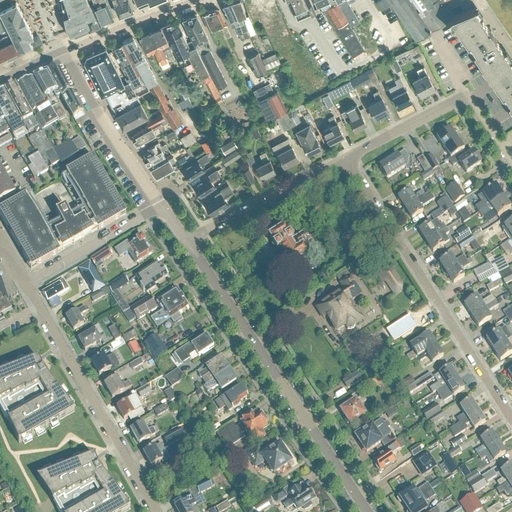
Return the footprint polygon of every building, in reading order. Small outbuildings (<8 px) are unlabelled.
[(0,0),(0,30),(2,30),(8,27),(10,31),(22,55),(33,49),(27,37),(32,34),(27,25),(21,11),(16,1),(12,3),(9,0),(0,0)] [(60,0),(62,7),(64,12),(63,12),(65,21),(66,21),(67,25),(66,25),(70,33),(73,34),(99,23),(87,0),(60,0)] [(96,0),(97,2),(92,4),(100,23),(114,17),(106,0),(96,0)] [(112,0),(119,15),(133,10),(128,0),(112,0)] [(234,0),(231,1),(239,21),(242,29),(246,37),(251,35),(247,27),(245,19),(243,20),(242,16),(246,15),(240,0),(234,0)] [(315,11),(310,0),(288,0),(297,19),(315,11)] [(336,0),(312,0),(314,3),(314,2),(317,8),(329,2),(331,5),(325,8),(337,27),(334,28),(352,56),(364,49),(350,25),(344,13),(336,0)] [(336,0),(344,13),(350,25),(358,19),(352,8),(347,0),(336,0)] [(381,9),(390,3),(387,0),(376,0),(376,1),(381,9)] [(388,0),(416,40),(445,20),(452,15),(443,3),(447,0),(388,0)] [(239,21),(231,1),(228,2),(227,2),(224,3),(224,4),(223,5),(230,20),(234,19),(235,23),(234,23),(238,31),(241,38),(246,37),(242,29),(239,21)] [(452,15),(445,20),(445,21),(450,18),(467,43),(469,41),(475,50),(473,51),(502,93),(504,92),(509,101),(508,102),(511,108),(511,62),(474,6),(452,15)] [(226,37),(231,35),(219,9),(216,7),(210,9),(209,10),(207,9),(203,10),(203,12),(201,13),(209,30),(217,26),(219,29),(221,27),(226,37)] [(182,18),(194,43),(195,43),(200,54),(201,54),(218,88),(226,83),(209,49),(212,48),(207,37),(196,13),(182,18)] [(177,20),(161,26),(162,26),(167,38),(169,37),(173,47),(179,59),(192,81),(209,73),(195,45),(189,48),(177,20)] [(169,44),(161,26),(138,35),(148,55),(158,72),(169,88),(182,108),(185,107),(186,109),(193,106),(187,95),(180,82),(169,61),(175,58),(170,48),(172,47),(170,43),(169,44)] [(0,65),(22,55),(10,31),(0,36),(0,65)] [(181,122),(182,120),(172,105),(169,98),(167,99),(157,82),(144,57),(134,38),(133,37),(124,41),(146,82),(162,111),(165,116),(168,121),(172,128),(181,122)] [(149,88),(142,75),(123,41),(111,46),(128,78),(129,80),(136,94),(149,88)] [(403,55),(409,52),(411,56),(413,59),(417,57),(419,61),(425,58),(419,47),(418,44),(401,52),(403,55)] [(136,94),(129,80),(123,83),(107,51),(106,48),(86,56),(84,61),(101,95),(106,93),(116,113),(115,114),(123,128),(147,115),(136,94)] [(247,57),(256,75),(266,70),(258,52),(247,57)] [(262,58),(267,68),(279,62),(274,52),(262,58)] [(396,72),(401,69),(396,58),(390,61),(396,72)] [(421,95),(435,88),(423,65),(416,69),(417,69),(420,76),(413,80),(421,95)] [(84,118),(82,115),(83,115),(72,95),(60,71),(55,70),(47,74),(61,98),(73,120),(75,123),(84,118)] [(373,84),(379,81),(373,71),(368,73),(373,84)] [(220,95),(209,73),(203,76),(214,98),(220,95)] [(60,98),(47,74),(33,79),(45,100),(58,122),(66,118),(56,101),(60,98)] [(405,88),(403,83),(399,77),(394,79),(396,83),(388,87),(398,107),(412,100),(406,88),(405,88)] [(58,122),(45,100),(33,79),(17,86),(25,102),(35,119),(34,119),(42,132),(58,122)] [(353,87),(349,80),(344,82),(347,89),(353,87)] [(42,134),(38,127),(26,107),(14,86),(4,91),(22,123),(23,123),(28,133),(34,130),(37,136),(30,140),(45,164),(49,162),(51,167),(59,163),(55,156),(56,155),(53,150),(47,141),(42,133),(42,134)] [(333,88),(327,91),(328,93),(330,98),(337,95),(333,88)] [(375,118),(389,111),(381,97),(377,90),(373,92),(376,99),(368,104),(375,118)] [(3,91),(0,92),(0,120),(7,133),(10,132),(13,137),(25,131),(3,91)] [(286,110),(277,91),(256,102),(265,121),(286,110)] [(327,107),(333,104),(330,98),(328,93),(322,96),(327,107)] [(298,115),(303,112),(298,104),(293,107),(298,115)] [(356,104),(341,111),(345,120),(349,119),(354,129),(366,123),(356,104)] [(291,108),(286,111),(281,114),(288,127),(295,123),(291,115),(291,108)] [(149,125),(164,116),(160,109),(149,116),(150,118),(146,120),(149,125)] [(288,127),(281,114),(275,117),(282,130),(288,127)] [(330,142),(343,135),(337,122),(333,115),(328,117),(331,124),(323,129),(330,142)] [(153,129),(162,124),(159,119),(133,134),(134,137),(133,137),(133,139),(133,140),(135,143),(137,143),(137,145),(138,144),(156,134),(153,129)] [(310,123),(302,127),(296,130),(302,142),(307,153),(321,146),(315,136),(316,135),(310,123)] [(250,130),(254,138),(260,134),(256,127),(250,130)] [(450,159),(461,152),(464,150),(457,141),(450,130),(442,135),(440,137),(436,139),(450,159)] [(185,146),(196,139),(190,131),(180,137),(185,146)] [(171,140),(176,136),(173,132),(168,135),(171,140)] [(8,136),(0,140),(0,147),(11,141),(8,136)] [(215,146),(210,137),(201,143),(206,152),(215,146)] [(78,154),(80,152),(86,149),(79,138),(71,143),(78,154)] [(284,165),(298,158),(291,145),(287,138),(282,141),(285,148),(277,152),(284,165)] [(226,152),(237,146),(233,139),(222,145),(226,152)] [(60,164),(70,158),(72,157),(78,154),(71,143),(69,140),(53,150),(56,155),(55,156),(59,163),(60,164)] [(165,143),(162,145),(161,146),(158,141),(148,147),(150,150),(144,153),(146,157),(144,158),(149,165),(165,155),(162,150),(167,147),(165,143)] [(242,154),(238,147),(221,158),(225,165),(242,154)] [(256,164),(250,151),(244,153),(250,166),(256,164)] [(262,177),(275,170),(269,159),(265,151),(259,154),(263,162),(256,166),(262,177)] [(80,152),(78,154),(72,157),(70,158),(71,159),(74,165),(84,159),(80,152)] [(450,159),(448,160),(449,163),(452,167),(458,163),(465,174),(466,175),(477,167),(481,164),(478,161),(473,153),(465,158),(461,152),(450,159)] [(200,164),(209,158),(206,153),(197,159),(196,158),(191,162),(182,168),(185,172),(184,173),(188,179),(189,178),(189,179),(204,170),(200,164)] [(37,178),(48,172),(38,154),(28,160),(37,178)] [(177,159),(181,165),(191,159),(188,154),(185,156),(184,155),(177,159)] [(407,161),(406,161),(405,159),(401,154),(397,156),(378,168),(386,180),(392,176),(404,168),(406,170),(412,170),(411,159),(407,160),(407,161)] [(157,178),(174,168),(167,155),(149,165),(157,178)] [(432,172),(438,169),(438,168),(431,156),(425,160),(432,172)] [(424,173),(430,169),(428,167),(422,157),(416,161),(424,173)] [(71,159),(70,158),(60,164),(65,172),(74,166),(74,165),(71,159)] [(4,212),(0,214),(0,217),(2,221),(7,230),(10,235),(19,250),(22,256),(27,264),(31,272),(37,269),(36,267),(58,254),(57,254),(64,250),(64,251),(73,246),(83,240),(98,231),(120,219),(125,216),(122,209),(117,201),(114,196),(105,180),(102,175),(97,167),(94,160),(88,164),(66,176),(89,216),(74,225),(65,209),(55,215),(64,230),(49,239),(26,199),(4,212)] [(15,193),(20,190),(18,186),(13,189),(5,176),(11,173),(6,165),(1,168),(0,166),(0,201),(15,193)] [(247,183),(254,179),(248,167),(241,171),(247,183)] [(211,180),(220,174),(217,169),(207,175),(201,178),(202,179),(193,185),(196,189),(195,190),(199,195),(200,195),(200,196),(215,186),(211,180)] [(438,169),(432,172),(436,179),(442,175),(440,172),(438,169)] [(433,176),(431,173),(430,171),(420,177),(423,182),(433,176)] [(54,181),(42,187),(48,198),(60,192),(54,181)] [(464,198),(455,184),(445,191),(454,205),(464,198)] [(224,196),(232,191),(228,185),(204,201),(208,207),(208,209),(210,213),(212,213),(212,214),(228,204),(224,196)] [(482,205),(476,209),(479,214),(503,197),(495,186),(482,195),(477,198),(482,205)] [(404,210),(425,197),(422,192),(416,196),(416,198),(414,200),(409,192),(398,199),(404,210)] [(425,197),(404,210),(411,220),(423,213),(419,208),(421,206),(423,208),(433,201),(429,194),(425,197)] [(441,199),(442,201),(436,205),(440,210),(450,204),(446,199),(444,195),(441,197),(443,198),(441,199)] [(503,197),(479,214),(481,218),(492,211),(497,218),(510,209),(503,197)] [(457,213),(467,207),(463,202),(454,208),(457,213)] [(453,209),(450,204),(440,210),(443,215),(453,209)] [(305,229),(316,221),(310,210),(298,218),(305,229)] [(425,243),(445,230),(442,225),(440,227),(436,221),(430,225),(419,232),(425,243)] [(493,231),(503,227),(500,221),(490,224),(493,231)] [(509,241),(511,239),(511,222),(501,230),(509,241)] [(301,264),(299,262),(317,250),(312,241),(310,242),(304,233),(292,240),(284,227),(268,237),(273,246),(272,247),(276,253),(279,251),(283,258),(282,259),(288,269),(290,268),(292,270),(295,271),(300,268),(301,264)] [(457,245),(470,237),(465,228),(455,234),(457,237),(453,239),(457,245)] [(478,229),(470,235),(471,237),(473,240),(481,234),(478,229)] [(445,230),(425,243),(432,253),(443,246),(449,242),(445,236),(448,234),(445,230)] [(481,242),(488,237),(485,232),(473,240),(479,249),(484,246),(481,242)] [(473,240),(471,237),(457,246),(460,251),(474,242),(473,240)] [(141,238),(128,247),(126,244),(114,252),(119,259),(123,257),(131,268),(135,264),(135,265),(151,254),(144,243),(145,243),(141,238)] [(89,260),(90,261),(96,271),(103,266),(101,264),(112,257),(107,249),(89,260)] [(463,257),(454,263),(450,257),(439,264),(446,274),(466,261),(463,257)] [(492,259),(487,261),(496,276),(509,269),(506,263),(505,264),(502,258),(494,262),(492,259)] [(469,266),(466,261),(446,274),(453,285),(464,278),(459,270),(461,268),(463,270),(469,266)] [(160,271),(156,264),(135,277),(140,285),(139,287),(143,292),(145,293),(146,294),(155,288),(154,286),(167,277),(162,269),(160,271)] [(476,279),(490,271),(487,265),(473,273),(476,279)] [(376,276),(381,284),(384,283),(394,298),(405,290),(390,267),(376,276)] [(509,269),(498,275),(501,280),(511,274),(509,269)] [(511,274),(501,280),(504,285),(511,281),(511,274)] [(92,296),(105,288),(97,276),(85,283),(92,296)] [(112,295),(128,284),(124,277),(107,288),(112,295)] [(354,326),(362,321),(356,311),(351,314),(345,305),(361,295),(350,278),(340,284),(344,291),(316,309),(323,320),(326,318),(336,333),(345,328),(347,331),(350,332),(354,329),(354,326)] [(58,285),(42,294),(44,298),(47,303),(64,293),(68,290),(62,280),(57,283),(58,285)] [(489,285),(490,286),(486,288),(489,293),(503,286),(500,280),(499,281),(489,285)] [(0,315),(1,315),(1,316),(10,311),(6,302),(7,301),(1,283),(0,282),(0,315)] [(106,288),(100,292),(90,298),(93,304),(110,294),(106,288)] [(164,310),(182,299),(180,296),(176,290),(158,301),(156,303),(162,312),(164,310)] [(129,310),(117,292),(110,296),(122,315),(129,310)] [(484,309),(495,302),(492,297),(481,304),(477,298),(464,306),(471,317),(484,309)] [(137,322),(156,309),(149,298),(123,314),(129,324),(136,320),(137,322)] [(183,301),(182,299),(151,319),(157,329),(170,320),(174,325),(181,320),(178,315),(188,308),(183,301)] [(484,309),(471,317),(478,328),(491,320),(487,314),(493,310),(494,312),(497,310),(496,308),(498,307),(495,302),(484,309)] [(506,319),(511,314),(511,306),(502,313),(506,319)] [(78,317),(86,312),(84,308),(76,312),(76,313),(66,319),(73,332),(83,326),(78,317)] [(407,320),(383,334),(390,346),(414,331),(407,320)] [(499,332),(486,340),(493,351),(511,339),(505,328),(499,332)] [(98,338),(102,335),(99,329),(94,331),(78,340),(85,352),(101,343),(98,338)] [(126,344),(137,337),(133,331),(122,338),(126,344)] [(116,333),(111,336),(115,342),(120,339),(117,333),(116,333)] [(410,347),(413,353),(406,358),(410,363),(417,358),(436,346),(428,335),(410,347)] [(189,345),(174,355),(181,366),(190,360),(189,358),(195,353),(198,358),(213,348),(212,347),(214,346),(211,341),(209,342),(206,337),(191,347),(189,345)] [(152,357),(163,349),(155,338),(144,345),(152,357)] [(511,345),(511,339),(493,351),(500,362),(511,354),(511,346),(511,345)] [(436,346),(417,358),(420,363),(425,359),(424,357),(426,355),(432,364),(443,358),(436,346)] [(120,355),(114,358),(112,356),(105,360),(103,356),(91,363),(99,376),(110,370),(111,370),(118,366),(116,362),(122,359),(120,355)] [(143,364),(140,360),(130,366),(132,370),(143,364)] [(214,380),(228,370),(227,369),(228,368),(228,367),(226,365),(224,365),(221,360),(206,369),(207,370),(198,375),(202,380),(206,386),(214,381),(214,380)] [(36,361),(0,375),(0,403),(10,398),(11,399),(25,392),(26,393),(39,386),(47,400),(8,422),(18,445),(63,419),(70,412),(69,407),(36,361)] [(438,391),(456,379),(449,368),(439,375),(433,379),(437,385),(435,387),(429,391),(432,395),(435,393),(438,391)] [(172,389),(185,380),(178,370),(165,379),(172,389)] [(214,381),(206,386),(203,388),(207,394),(218,386),(221,392),(235,382),(235,381),(235,379),(234,376),(233,376),(231,376),(228,370),(214,380),(214,381)] [(342,383),(347,390),(361,381),(357,374),(342,383)] [(383,383),(377,375),(357,389),(362,397),(383,383)] [(430,375),(419,382),(419,381),(406,390),(409,395),(433,379),(430,375)] [(123,377),(117,380),(116,379),(104,386),(112,399),(124,392),(131,388),(128,383),(121,387),(119,383),(125,380),(123,377)] [(405,388),(414,383),(410,378),(402,383),(405,388)] [(464,391),(456,379),(438,391),(435,393),(442,404),(452,397),(453,397),(464,391)] [(239,403),(247,398),(243,392),(243,391),(242,388),(240,388),(239,386),(214,403),(220,412),(225,408),(228,413),(240,405),(239,403)] [(147,387),(137,393),(139,398),(140,399),(151,393),(147,387)] [(358,407),(365,403),(362,398),(355,403),(355,402),(340,412),(346,420),(345,422),(347,425),(349,425),(350,427),(365,417),(358,407)] [(127,403),(116,409),(124,421),(128,418),(130,422),(144,415),(134,399),(127,403)] [(459,424),(477,412),(470,401),(460,408),(465,417),(463,419),(461,416),(456,420),(459,424)] [(426,422),(436,415),(440,413),(435,405),(421,414),(426,422)] [(157,418),(167,412),(164,406),(154,412),(157,418)] [(257,411),(241,422),(242,424),(236,429),(232,423),(215,434),(219,440),(214,443),(217,449),(224,444),(226,448),(240,439),(238,437),(247,431),(255,444),(264,437),(261,432),(268,427),(259,414),(257,411)] [(485,423),(477,412),(459,424),(449,431),(454,439),(467,430),(465,426),(470,424),(474,430),(485,423)] [(430,427),(444,418),(440,413),(427,422),(430,427)] [(384,449),(395,441),(388,430),(390,428),(387,424),(384,425),(381,420),(371,427),(355,438),(358,442),(363,449),(366,453),(380,444),(384,449)] [(204,435),(202,436),(201,436),(204,440),(221,429),(215,422),(201,431),(204,435)] [(156,427),(152,430),(147,433),(142,424),(130,431),(138,445),(150,439),(150,438),(159,433),(156,427)] [(168,445),(182,437),(178,430),(164,438),(168,445)] [(190,439),(194,444),(202,440),(199,434),(190,439)] [(478,457),(498,444),(491,434),(480,441),(485,449),(482,450),(481,449),(475,453),(478,457)] [(450,444),(453,450),(466,442),(462,436),(450,444)] [(400,439),(395,443),(385,450),(387,453),(373,462),(376,467),(375,468),(378,473),(379,472),(380,473),(383,471),(384,471),(391,466),(391,465),(394,463),(391,458),(401,451),(400,450),(405,447),(400,439)] [(505,455),(498,444),(478,457),(481,462),(485,459),(489,465),(505,455)] [(169,460),(164,451),(161,445),(154,448),(143,454),(151,468),(161,462),(162,464),(169,460)] [(273,474),(290,463),(286,457),(287,453),(283,452),(279,446),(263,457),(257,449),(241,460),(245,467),(251,463),(255,468),(265,461),(273,474)] [(413,458),(421,453),(418,448),(410,453),(413,458)] [(451,459),(461,453),(458,448),(448,454),(451,459)] [(435,468),(427,455),(413,464),(421,477),(435,468)] [(91,458),(37,480),(47,496),(48,495),(53,503),(66,495),(67,497),(80,489),(81,491),(95,483),(103,497),(77,511),(123,511),(126,509),(125,504),(91,458)] [(458,472),(450,460),(442,465),(450,477),(458,472)] [(470,476),(464,466),(458,470),(464,480),(470,476)] [(502,480),(496,484),(500,488),(507,484),(511,480),(511,466),(500,473),(505,481),(503,482),(502,480)] [(402,467),(384,479),(392,491),(410,479),(402,467)] [(492,471),(480,478),(468,486),(474,495),(488,486),(487,483),(496,478),(492,471)] [(468,485),(480,478),(477,473),(465,480),(468,485)] [(439,479),(428,487),(427,485),(418,491),(420,494),(417,496),(412,488),(397,497),(398,498),(397,500),(399,504),(402,504),(404,508),(431,491),(441,483),(439,479)] [(199,495),(210,489),(206,484),(196,490),(199,495)] [(299,488),(296,490),(292,485),(282,491),(287,498),(288,497),(291,501),(283,506),(286,511),(293,506),(297,511),(302,508),(304,511),(311,507),(309,503),(314,500),(312,493),(307,490),(302,493),(299,488)] [(452,490),(446,494),(449,499),(455,495),(452,490)] [(431,491),(404,508),(406,511),(422,511),(426,510),(421,502),(424,500),(426,503),(435,497),(431,491)] [(277,504),(286,498),(282,492),(273,498),(277,504)] [(478,511),(482,510),(473,495),(459,504),(463,511),(478,511)] [(197,511),(196,508),(202,505),(197,497),(174,509),(176,511),(197,511)] [(255,511),(256,511),(272,502),(269,499),(254,509),(255,511)] [(229,508),(227,503),(216,509),(217,511),(224,511),(230,509),(229,508)]
